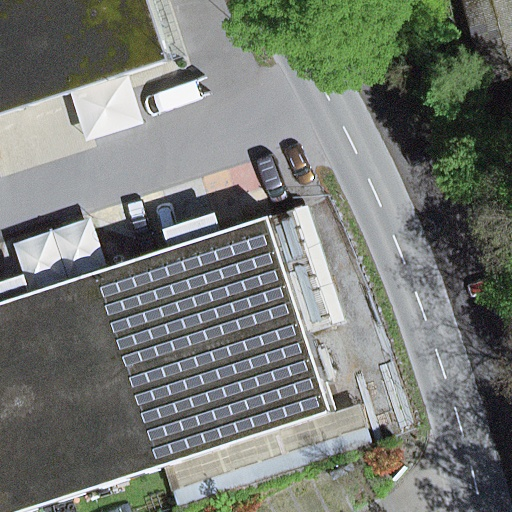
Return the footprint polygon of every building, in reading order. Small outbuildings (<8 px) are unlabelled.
[(0,0),(0,118),(176,62),(155,0),(0,0)] [(155,0),(176,62),(187,58),(168,0),(155,0)] [(511,0),(470,0),(493,82),(511,76),(511,0)] [(177,250),(227,233),(221,214),(170,230),(177,250)] [(106,272),(169,468),(338,414),(275,218),(227,233),(177,250),(106,272)] [(0,511),(32,511),(169,468),(106,272),(38,294),(0,306),(0,511)] [(0,306),(38,294),(31,275),(0,285),(0,306)]
